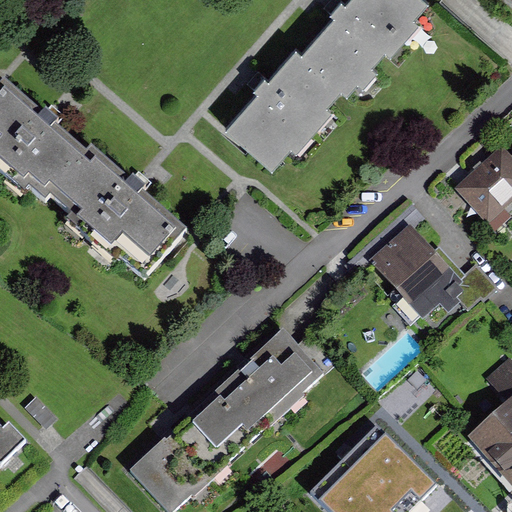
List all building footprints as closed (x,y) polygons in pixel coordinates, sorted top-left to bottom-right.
[(421,0),(353,0),(305,54),(352,96),(430,8),(421,0)] [(301,154),(352,96),(305,54),(297,46),(224,127),(271,168),(291,146),(301,154)] [(0,165),(40,202),(49,192),(83,156),(5,84),(0,89),(0,165)] [(90,148),(83,156),(49,192),(142,278),(183,234),(90,148)] [(511,158),(504,149),(456,192),(490,231),(511,211),(511,158)] [(467,288),(409,227),(370,265),(428,325),(467,288)] [(284,334),(208,403),(249,447),(324,378),(284,334)] [(432,386),(408,411),(425,427),(449,403),(432,386)] [(208,403),(133,472),(169,511),(177,511),(249,447),(208,403)] [(386,408),(359,435),(370,447),(397,420),(386,408)] [(511,410),(480,439),(510,474),(511,472),(511,410)] [(0,467),(17,452),(0,433),(0,467)] [(395,437),(349,483),(377,511),(403,511),(426,490),(412,475),(423,464),(395,437)]
